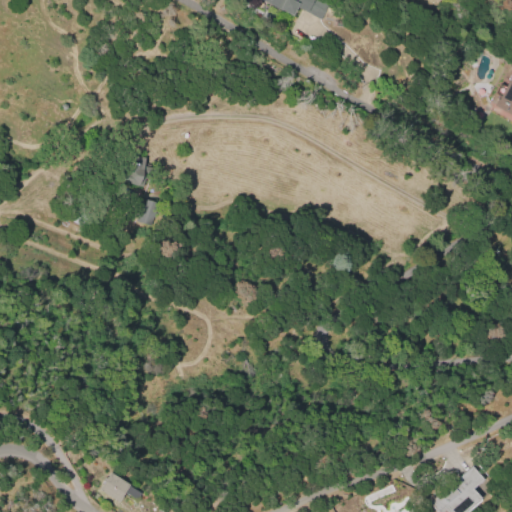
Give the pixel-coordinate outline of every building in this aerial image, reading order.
[(278,10),(260,0),(324,0),(328,2),(318,20),(295,7),(291,15),(279,9),(278,10)] [(511,115),(493,105),(511,72),(511,115)] [(142,188),(121,183),(128,154),(143,158),(141,166),(147,167),(142,188)] [(142,199),(157,203),(150,226),(135,222),(142,199)] [(479,500),(465,511),(461,511),(459,511),(444,511),(440,507),(435,511),(427,502),(469,467),(481,481),(479,483),(480,484),(471,491),(479,500)] [(128,485),(127,486),(139,494),(135,500),(123,492),(116,503),(96,491),(108,472),(128,485)]
